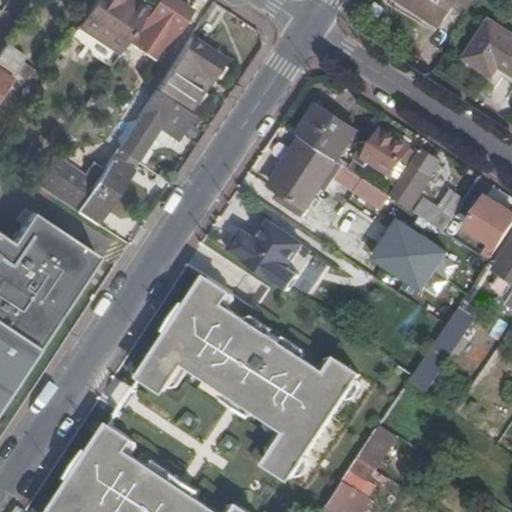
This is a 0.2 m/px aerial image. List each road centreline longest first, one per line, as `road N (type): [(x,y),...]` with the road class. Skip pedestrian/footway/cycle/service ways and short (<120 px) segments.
road 1 (residential): [(309,28),(0,500)]
road 2 (residential): [(309,28),(511,163)]
